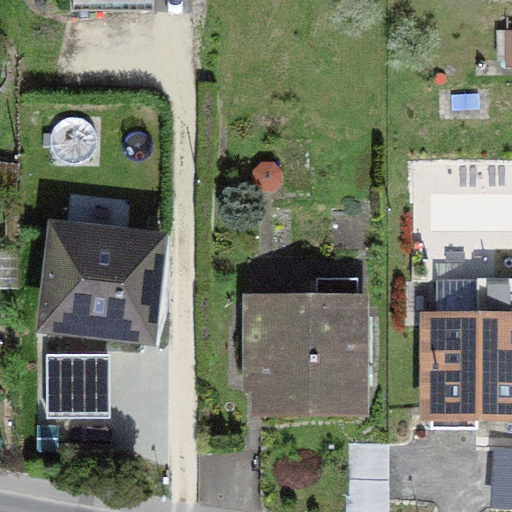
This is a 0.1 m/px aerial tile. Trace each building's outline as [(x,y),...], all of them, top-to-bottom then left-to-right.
[(19,170),(0,166),(0,194),(15,197),(19,170)] [(150,244),(31,231),(18,341),(137,355),(150,244)] [(354,306),(234,305),(233,422),(352,423),(354,306)] [(511,322),(409,322),(409,429),(511,429),(511,322)] [(390,448),(355,447),(352,509),(387,510),(390,448)]
